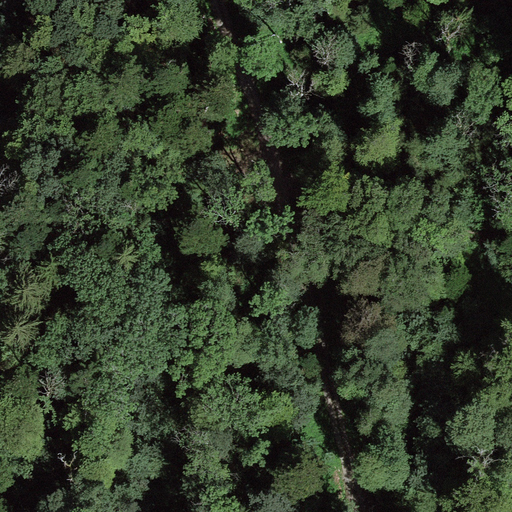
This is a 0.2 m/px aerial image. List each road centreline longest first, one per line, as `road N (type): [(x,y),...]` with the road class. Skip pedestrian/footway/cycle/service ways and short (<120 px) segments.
road 1 (track): [(361,511),(262,170)]
road 2 (track): [(262,170),(326,179),(446,219),(511,223)]
road 3 (track): [(216,0),(262,170)]
